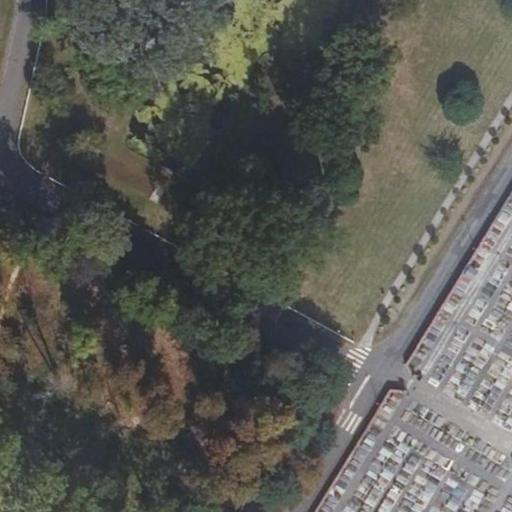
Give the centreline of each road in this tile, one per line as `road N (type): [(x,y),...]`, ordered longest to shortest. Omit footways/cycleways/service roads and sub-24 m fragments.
road 1 (residential): [(0,174),(388,377)]
road 2 (residential): [(511,174),(388,377)]
road 3 (residential): [(388,377),(304,511)]
road 4 (residential): [(27,0),(0,140)]
